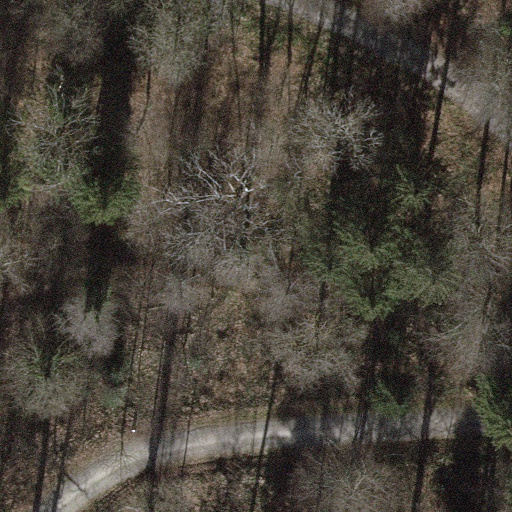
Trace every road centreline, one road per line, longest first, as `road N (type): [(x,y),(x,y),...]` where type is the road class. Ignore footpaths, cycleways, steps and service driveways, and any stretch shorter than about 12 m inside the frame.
road 1 (track): [(511,413),(189,448),(91,484),(64,511)]
road 2 (track): [(291,0),(449,78),(511,138)]
